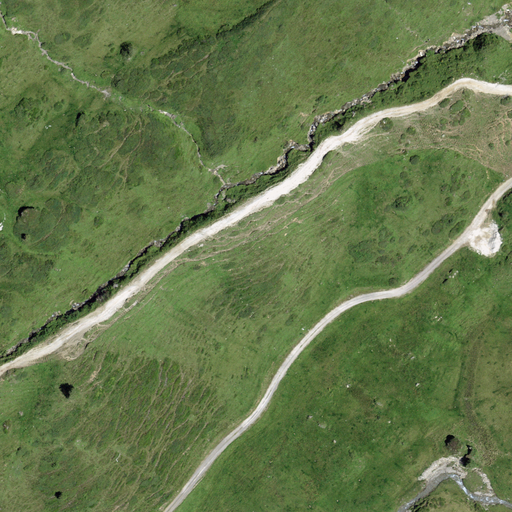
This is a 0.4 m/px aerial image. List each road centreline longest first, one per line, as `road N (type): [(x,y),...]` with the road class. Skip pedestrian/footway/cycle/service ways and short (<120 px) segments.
road 1 (track): [(511,89),(459,81),(371,120),(278,190),(176,250),(103,312),(0,369)]
road 2 (track): [(511,179),(415,280),(353,300),(321,323),(292,352),(258,408),(163,511)]
